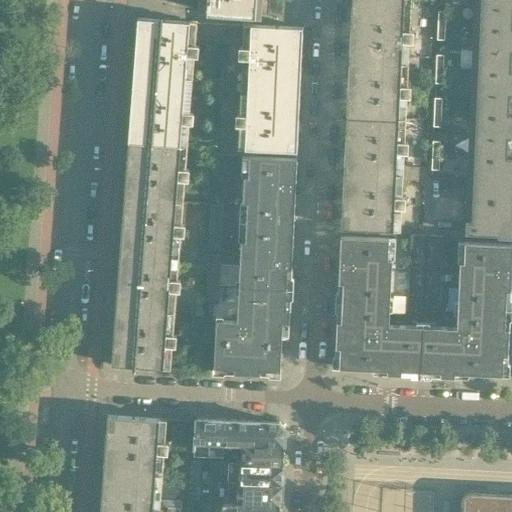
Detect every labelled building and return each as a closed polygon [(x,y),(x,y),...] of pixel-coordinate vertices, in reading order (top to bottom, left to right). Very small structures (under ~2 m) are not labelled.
[(206,0),(205,12),(255,16),(255,0),(206,0)] [(404,2),(354,0),(351,0),(348,61),(401,63),(402,41),(412,42),(413,31),(402,30),(404,2)] [(511,235),(511,0),(474,0),(468,157),(465,234),(511,235)] [(445,26),(445,11),(438,11),(437,25),(445,26)] [(189,21),(137,17),(132,79),(185,83),(187,56),(197,57),(198,45),(188,45),(189,21)] [(249,48),(241,47),(238,47),(238,58),(248,59),(247,86),(299,89),(302,43),(302,27),(250,24),(249,48)] [(444,40),(445,26),(437,25),(436,40),(444,40)] [(436,55),(435,69),(443,69),(443,55),(436,55)] [(401,63),(348,61),(346,117),(398,119),(399,97),(410,97),(410,86),(400,85),(401,63)] [(442,84),(443,69),(435,69),(435,83),(442,84)] [(185,83),(132,79),(127,142),(180,146),(182,123),(192,124),(193,112),(183,112),(185,83)] [(299,89),(247,86),(246,115),(235,114),(235,125),(245,126),(244,149),(297,151),(299,89)] [(434,98),(433,112),(441,112),(441,98),(434,98)] [(440,127),(441,112),(433,112),(433,127),(440,127)] [(398,119),(346,117),(343,172),(396,174),(397,152),(407,153),(408,142),(397,141),(398,119)] [(432,141),(431,155),(439,156),(439,141),(432,141)] [(180,146),(127,142),(123,203),(175,207),(177,179),(188,180),(189,169),(178,168),(180,146)] [(438,170),(439,156),(431,155),(431,170),(438,170)] [(296,158),(248,156),(247,176),(243,176),(243,177),(241,223),(245,223),(244,241),(292,243),(296,158)] [(396,174),(343,172),(340,228),(393,231),(394,207),(404,208),(405,197),(395,196),(396,174)] [(175,207),(123,203),(119,252),(172,256),(173,235),(184,235),(184,224),(174,223),(175,207)] [(223,205),(210,204),(208,250),(221,251),(223,205)] [(421,306),(424,235),(410,235),(407,306),(421,306)] [(388,238),(340,236),(338,283),(342,283),(342,291),(390,293),(391,259),(387,259),(388,238)] [(441,274),(442,241),(443,236),(429,236),(426,307),(439,307),(440,281),(441,274)] [(292,243),(244,241),(240,241),(237,320),(282,322),(289,323),(289,308),(285,308),(287,269),(291,270),(292,243)] [(510,291),(511,251),(511,243),(464,242),(463,262),(459,262),(458,296),(506,299),(506,290),(510,291)] [(172,256),(119,252),(115,301),(168,305),(169,290),(179,291),(180,280),(170,279),(172,256)] [(220,255),(208,255),(206,301),(218,301),(220,255)] [(421,371),(423,326),(388,324),(390,293),(342,291),(341,301),(337,301),(335,347),(339,348),(338,368),(386,370),(386,374),(401,375),(401,370),(421,371)] [(507,355),(508,331),(509,308),(505,308),(506,299),(458,296),(456,327),(423,326),(421,371),(440,372),(439,376),(454,377),(454,373),(502,375),(503,355),(507,355)] [(176,335),(173,335),(166,334),(168,305),(115,301),(111,364),(163,368),(165,345),(175,346),(176,335)] [(282,322),(237,320),(215,319),(213,371),(259,374),(259,370),(280,371),(282,322)] [(160,418),(107,414),(102,476),(155,480),(157,453),(167,453),(168,442),(158,441),(160,418)] [(223,457),(224,443),(225,419),(194,418),(192,456),(223,457)] [(279,422),(225,419),(224,443),(241,444),(284,446),(285,428),(279,422)] [(283,465),(284,446),(241,444),(240,462),(283,465)] [(282,485),(283,465),(240,462),(223,462),(222,481),(229,482),(282,485)] [(155,480),(102,476),(99,511),(162,511),(163,509),(153,509),(155,480)] [(281,504),(282,485),(229,482),(228,502),(281,504)] [(511,511),(511,492),(483,491),(470,491),(468,491),(467,491),(465,492),(464,493),(463,494),(462,495),(461,497),(461,498),(461,500),(459,511),(511,511)] [(160,499),(159,506),(167,507),(181,508),(181,501),(160,499)] [(281,511),(281,504),(228,502),(221,501),(220,511),(281,511)]
